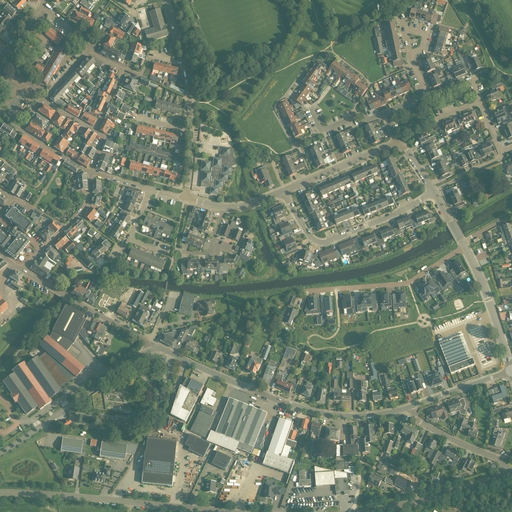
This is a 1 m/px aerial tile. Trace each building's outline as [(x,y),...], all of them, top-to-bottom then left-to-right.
[(11,0),(11,1),(13,3),(12,4),(18,10),(26,0),(16,0),(15,1),(13,0),(11,0)] [(418,7),(417,10),(415,20),(420,21),(422,12),(423,8),(420,7),(421,2),(419,2),(419,5),(418,7)] [(11,19),(16,12),(8,5),(3,11),(11,19)] [(414,22),(415,20),(417,10),(418,7),(415,6),(414,10),(412,9),(409,19),(411,19),(411,21),(414,22)] [(436,11),(437,10),(434,9),(433,14),(430,24),(436,25),(436,23),(439,23),(440,22),(442,17),(435,15),(436,11)] [(148,42),(167,36),(165,27),(162,27),(161,25),(162,25),(162,24),(161,20),(162,20),(159,10),(149,13),(154,29),(145,32),(148,42)] [(71,18),(81,23),(85,16),(75,11),(71,18)] [(0,24),(4,28),(11,19),(2,12),(0,14),(0,24)] [(125,23),(129,18),(122,14),(116,23),(120,25),(119,27),(122,29),(126,24),(125,23)] [(91,28),(94,21),(85,16),(81,23),(91,28)] [(50,29),(45,35),(51,40),(57,45),(56,46),(57,47),(52,54),(47,64),(45,66),(38,63),(37,65),(33,72),(40,76),(42,77),(39,81),(47,85),(66,52),(65,51),(70,43),(65,38),(55,30),(56,29),(45,19),(44,19),(43,19),(42,19),(40,21),(40,22),(41,21),(50,29)] [(130,26),(125,33),(129,35),(135,27),(130,24),(130,26)] [(130,33),(137,37),(141,31),(134,27),(130,33)] [(440,27),(438,32),(448,34),(452,35),(452,33),(449,32),(449,29),(440,27)] [(117,36),(116,37),(122,40),(125,33),(112,28),(108,31),(111,35),(113,34),(117,36)] [(103,46),(110,49),(115,39),(108,35),(106,40),(103,46)] [(386,47),(389,47),(399,45),(398,39),(388,41),(385,42),(386,47)] [(139,55),(139,54),(141,55),(144,48),(132,44),(131,48),(130,51),(135,53),(139,55)] [(399,45),(389,47),(386,47),(388,53),(391,52),(400,50),(399,45)] [(99,53),(107,57),(110,49),(103,46),(99,53)] [(444,50),(434,48),(433,53),(442,56),(443,55),(445,56),(447,51),(444,50)] [(118,62),(121,54),(110,49),(107,57),(118,62)] [(466,74),(462,66),(465,65),(459,51),(456,52),(461,64),(456,66),(457,69),(461,77),(466,74)] [(141,55),(139,54),(139,55),(135,53),(135,54),(130,52),(127,61),(135,64),(137,58),(141,59),(142,55),(141,55)] [(466,63),(470,61),(474,71),(482,68),(477,58),(472,60),(470,56),(464,58),(466,63)] [(101,68),(103,64),(94,59),(93,61),(89,57),(82,65),(88,70),(93,65),(100,68),(101,68)] [(423,63),(422,65),(423,67),(425,68),(433,65),(431,60),(423,63)] [(335,72),(340,65),(335,62),(327,72),(329,74),(332,70),(335,72)] [(312,68),(319,74),(319,73),(322,70),(325,73),(327,71),(325,70),(328,67),(324,64),(321,67),(316,64),(312,68)] [(461,77),(457,69),(456,66),(451,68),(450,64),(447,65),(449,71),(452,70),(456,79),(461,77)] [(88,70),(82,65),(76,72),(82,77),(83,76),(88,80),(91,77),(86,72),(88,70)] [(335,78),(337,80),(345,69),(340,65),(335,72),(338,75),(335,78)] [(439,68),(435,70),(433,65),(425,68),(427,73),(433,71),(435,73),(440,71),(439,68)] [(110,73),(109,76),(113,78),(114,75),(115,76),(118,71),(111,67),(109,72),(110,73)] [(319,74),(312,68),(309,73),(316,78),(318,75),(324,80),(326,78),(319,73),(319,74)] [(341,77),(344,79),(349,73),(345,69),(337,80),(338,81),(341,77)] [(429,78),(430,79),(429,79),(429,80),(430,84),(439,80),(438,77),(441,76),(440,74),(441,73),(440,71),(435,73),(436,76),(429,78)] [(75,74),(74,73),(69,79),(76,85),(81,79),(75,74)] [(316,78),(309,73),(305,78),(316,86),(317,84),(313,81),(316,78)] [(346,87),(354,76),(349,73),(344,79),(347,82),(345,85),(346,87)] [(351,84),(354,86),(354,87),(358,82),(359,80),(356,77),(354,76),(346,87),(348,88),(351,84)] [(135,86),(138,82),(128,77),(124,87),(133,92),(133,91),(136,93),(139,87),(135,86)] [(148,87),(150,82),(142,78),(140,82),(139,83),(148,87)] [(308,88),(309,88),(311,85),(315,88),(316,86),(305,78),(302,83),(303,84),(304,84),(308,88)] [(76,85),(69,79),(65,84),(69,88),(72,84),(74,86),(76,85)] [(439,80),(430,84),(432,88),(433,88),(434,88),(445,84),(444,82),(440,83),(439,80)] [(353,95),(355,96),(363,85),(358,82),(354,87),(354,86),(352,90),(355,92),(353,95)] [(387,82),(385,83),(387,87),(392,99),(394,99),(396,98),(398,97),(394,89),(391,91),(389,88),(389,86),(387,82)] [(404,82),(400,83),(400,82),(398,83),(403,95),(409,92),(408,91),(405,84),(405,85),(404,82)] [(78,83),(76,85),(83,91),(84,90),(78,83)] [(398,88),(394,89),(398,97),(403,95),(398,83),(396,84),(398,88)] [(499,99),(495,90),(503,87),(501,83),(491,88),(493,91),(492,91),(493,92),(486,94),(490,102),(493,101),(494,101),(499,99)] [(64,93),(67,90),(70,92),(71,90),(69,88),(65,84),(60,89),(64,93)] [(314,92),(312,90),(309,88),(308,88),(304,84),(303,84),(300,89),(308,95),(310,92),(313,93),(314,92)] [(363,85),(355,96),(356,97),(358,94),(362,97),(367,89),(363,85)] [(109,95),(112,88),(107,86),(104,92),(99,89),(98,93),(101,94),(105,96),(106,93),(109,95)] [(387,92),(383,94),(383,95),(384,95),(386,102),(387,102),(392,99),(387,87),(385,88),(387,92)] [(64,93),(60,89),(55,94),(59,98),(64,93)] [(297,94),(307,101),(308,100),(305,98),(308,95),(300,89),(297,94)] [(125,93),(124,94),(121,92),(116,90),(113,96),(118,99),(117,99),(116,102),(120,105),(122,101),(119,100),(119,99),(122,100),(123,96),(129,99),(131,96),(125,93)] [(55,103),(58,100),(59,98),(55,94),(50,100),(54,103),(55,103)] [(301,105),(303,101),(306,103),(307,101),(297,94),(293,99),(301,105)] [(376,98),(372,100),(376,109),(382,106),(377,94),(375,95),(376,98)] [(383,95),(380,97),(378,94),(377,94),(382,106),(388,104),(387,102),(386,102),(384,95),(383,95)] [(156,102),(154,109),(160,110),(162,103),(162,102),(158,102),(159,98),(157,97),(155,101),(156,102)] [(162,103),(160,110),(167,112),(168,104),(164,103),(165,99),(163,99),(163,98),(162,102),(162,103)] [(371,111),(376,109),(372,100),(369,101),(367,98),(366,99),(371,111)] [(168,104),(167,112),(173,113),(175,106),(174,106),(170,105),(171,101),(169,100),(168,104)] [(175,106),(173,113),(179,115),(181,107),(176,106),(177,102),(176,102),(175,102),(174,106),(175,106)] [(278,106),(280,112),(292,107),(292,105),(289,106),(287,102),(278,106)] [(50,120),(55,112),(43,104),(38,112),(50,120)] [(100,113),(103,106),(98,104),(95,110),(94,110),(92,113),(96,115),(98,112),(100,113)] [(116,114),(118,109),(110,104),(109,104),(107,108),(106,108),(104,113),(107,114),(108,115),(110,111),(116,114)] [(130,109),(131,108),(123,105),(121,109),(127,112),(128,113),(130,109)] [(496,118),(504,115),(502,109),(505,108),(504,105),(497,108),(498,110),(494,112),(496,118)] [(78,118),(80,113),(67,106),(66,109),(65,110),(78,118)] [(293,108),(292,107),(280,112),(283,117),(292,113),(290,109),(293,108)] [(81,119),(87,123),(91,116),(93,113),(89,111),(87,114),(85,113),(81,119)] [(55,112),(50,120),(53,123),(52,124),(59,128),(65,118),(57,113),(55,112)] [(283,117),(285,123),(297,118),(297,116),(294,117),(292,113),(283,117)] [(470,113),(465,115),(469,123),(470,123),(471,123),(474,122),(474,121),(475,125),(479,123),(476,116),(472,117),(470,113)] [(43,130),(48,122),(37,114),(36,115),(32,121),(31,122),(43,130)] [(504,115),(496,118),(498,124),(503,122),(504,124),(511,122),(509,119),(507,114),(504,115)] [(106,115),(105,118),(113,124),(114,124),(117,119),(113,117),(112,119),(106,115)] [(468,123),(469,123),(465,115),(460,117),(461,121),(458,122),(460,127),(465,125),(465,126),(469,124),(468,123)] [(97,120),(91,116),(87,123),(93,126),(97,120)] [(298,119),(297,118),(285,123),(288,128),(290,128),(290,127),(297,124),(295,120),(298,119)] [(59,128),(65,132),(71,122),(66,119),(59,128)] [(104,119),(101,127),(108,130),(113,124),(104,119)] [(453,120),(448,122),(451,131),(456,128),(457,130),(461,128),(460,127),(458,122),(454,124),(453,120)] [(14,132),(13,131),(4,125),(0,122),(0,127),(1,128),(0,130),(0,131),(3,134),(4,133),(10,136),(9,136),(14,139),(17,134),(16,134),(14,132)] [(63,135),(68,139),(73,131),(76,133),(80,127),(72,122),(63,135)] [(365,128),(367,133),(375,130),(374,129),(373,126),(377,124),(376,122),(372,124),(372,125),(365,128)] [(453,134),(451,131),(448,122),(442,124),(445,131),(442,132),(444,138),(453,134)] [(41,139),(45,132),(43,130),(31,123),(30,124),(27,129),(26,130),(41,139)] [(290,128),(292,133),(304,128),(303,126),(299,127),(298,124),(297,124),(290,127),(290,128)] [(511,126),(503,129),(505,134),(511,131),(511,126)] [(83,144),(84,145),(89,148),(89,147),(96,136),(82,127),(79,132),(81,134),(80,136),(81,137),(86,140),(83,144)] [(305,130),(304,128),(292,133),(295,138),(303,135),(301,131),(305,130)] [(367,133),(370,139),(377,136),(377,135),(380,134),(379,130),(378,128),(374,129),(375,130),(367,133)] [(336,137),(339,143),(346,139),(345,138),(344,135),(350,132),(353,131),(352,129),(350,130),(343,133),(343,134),(336,137)] [(159,139),(161,132),(155,130),(153,138),(153,137),(152,140),(158,142),(159,139)] [(46,132),(45,132),(41,139),(41,140),(47,144),(52,136),(46,132)] [(167,133),(161,132),(159,139),(158,142),(164,143),(165,140),(167,133)] [(381,134),(380,134),(377,135),(377,136),(370,139),(373,145),(380,142),(378,137),(382,136),(381,134)] [(176,144),(179,144),(180,143),(181,138),(178,137),(178,136),(172,135),(169,146),(175,148),(176,144)] [(425,142),(427,145),(433,142),(437,140),(434,136),(428,139),(426,135),(418,138),(421,144),(425,142)] [(19,143),(24,147),(29,140),(23,136),(19,143)] [(67,141),(60,137),(54,147),(63,153),(69,143),(67,141)] [(339,143),(341,148),(348,145),(348,144),(346,141),(350,139),(349,137),(345,138),(346,139),(339,143)] [(30,150),(34,143),(29,140),(24,147),(30,150)] [(104,144),(103,148),(117,152),(121,153),(122,150),(114,148),(115,145),(112,144),(113,143),(106,140),(104,144)] [(490,153),(493,152),(490,147),(493,145),(491,140),(485,142),(487,145),(484,146),(488,156),(491,154),(490,153)] [(353,146),(353,145),(356,144),(355,142),(352,143),(348,144),(348,145),(341,148),(342,151),(341,152),(342,154),(343,154),(344,154),(351,151),(350,148),(353,146)] [(426,149),(429,155),(436,151),(433,146),(434,145),(433,142),(427,145),(428,148),(426,149)] [(39,147),(34,143),(30,150),(35,154),(39,147)] [(322,148),(320,144),(313,147),(314,149),(310,151),(312,157),(320,154),(319,153),(318,149),(322,148)] [(84,155),(92,159),(96,151),(89,147),(89,148),(84,145),(80,150),(79,152),(84,155)] [(485,155),(485,157),(488,156),(484,146),(481,147),(480,145),(474,147),(477,152),(480,151),(482,156),(485,155)] [(210,189),(209,195),(214,195),(218,196),(219,189),(223,189),(223,182),(227,182),(228,175),(231,176),(232,167),(235,167),(233,158),(230,157),(231,149),(223,148),(222,157),(220,156),(219,159),(213,159),(213,163),(202,162),(200,172),(202,172),(200,187),(210,189)] [(462,150),(464,156),(466,159),(468,158),(470,163),(471,162),(471,163),(472,163),(475,162),(475,161),(476,160),(474,156),(477,155),(474,148),(468,150),(468,149),(465,151),(464,149),(462,150)] [(66,154),(72,158),(75,152),(70,149),(66,154)] [(45,160),(49,153),(44,150),(40,157),(43,158),(41,161),(39,164),(42,166),(44,163),(44,162),(45,160)] [(312,157),(315,163),(322,160),(320,155),(324,153),(323,151),(319,153),(320,154),(312,157)] [(439,157),(436,151),(429,155),(432,161),(436,159),(437,161),(443,158),(442,156),(439,157)] [(78,162),(81,156),(75,152),(72,158),(78,162)] [(45,160),(50,163),(55,156),(49,153),(45,160)] [(289,156),(282,159),(285,165),(292,162),(292,161),(290,158),(294,156),(293,154),(289,156)] [(82,155),(81,156),(78,162),(86,168),(91,161),(82,155)] [(101,155),(98,162),(107,165),(111,167),(112,164),(111,164),(113,159),(109,158),(101,155)] [(325,165),(335,161),(332,155),(323,159),(325,165)] [(56,165),(60,160),(55,156),(50,163),(49,166),(45,172),(48,173),(52,167),(51,167),(53,165),(56,167),(56,165)] [(468,165),(466,159),(464,156),(460,158),(460,157),(458,158),(455,159),(456,163),(458,166),(461,165),(462,167),(463,167),(464,168),(467,166),(467,165),(468,165)] [(385,170),(388,168),(388,167),(395,164),(393,158),(386,161),(388,166),(384,168),(385,170)] [(436,165),(439,171),(446,168),(444,162),(445,162),(443,158),(437,161),(439,164),(436,165)] [(292,162),(285,165),(287,171),(294,168),(294,167),(293,164),(296,162),(295,160),(292,161),(292,162)] [(325,166),(322,160),(315,163),(317,169),(325,166)] [(76,174),(79,169),(66,161),(63,165),(76,174)] [(107,165),(98,162),(96,169),(111,174),(112,172),(109,171),(111,167),(107,165)] [(1,167),(13,177),(13,176),(16,172),(5,163),(2,166),(1,167)] [(294,168),(287,171),(290,177),(297,174),(296,171),(305,167),(303,163),(294,167),(294,168)] [(387,176),(391,174),(391,173),(398,170),(395,164),(388,167),(388,168),(390,172),(386,173),(387,175),(387,176)] [(378,173),(376,166),(370,168),(372,175),(373,175),(377,173),(379,177),(381,176),(379,172),(378,173)] [(164,179),(166,172),(166,169),(160,168),(160,170),(158,177),(164,179)] [(372,175),(370,168),(364,171),(367,178),(368,177),(371,176),(373,180),(375,179),(373,175),(372,175)] [(448,171),(446,168),(439,171),(442,177),(444,176),(445,179),(452,176),(450,173),(452,173),(450,170),(448,171)] [(261,184),(267,181),(268,183),(271,181),(266,170),(257,174),(261,184)] [(400,176),(398,170),(391,173),(391,174),(393,178),(389,179),(390,182),(394,180),(393,179),(395,178),(400,176)] [(172,171),(171,173),(170,180),(175,182),(176,181),(177,175),(178,172),(172,171)] [(367,178),(364,171),(358,173),(361,180),(362,180),(365,178),(367,182),(369,181),(368,177),(367,178)] [(361,180),(358,173),(352,176),(355,183),(359,181),(361,185),(363,184),(362,180),(361,180)] [(77,184),(87,182),(87,174),(76,177),(77,184)] [(394,187),(398,185),(397,184),(405,181),(402,175),(400,176),(395,178),(397,183),(393,184),(394,187)] [(348,177),(342,180),(345,187),(346,187),(350,185),(351,189),(352,191),(355,190),(354,188),(352,183),(351,184),(348,177)] [(345,187),(342,180),(337,182),(340,189),(344,188),(346,191),(348,190),(346,187),(345,187)] [(8,192),(14,195),(20,184),(14,181),(8,192)] [(105,193),(105,188),(103,188),(103,183),(101,183),(101,182),(92,181),(92,193),(94,193),(100,193),(105,193)] [(397,192),(400,191),(400,190),(407,187),(405,181),(397,184),(398,185),(399,188),(396,190),(397,192)] [(82,191),(88,191),(87,182),(77,184),(78,190),(82,191)] [(337,182),(331,185),(334,192),(335,191),(338,190),(340,194),(342,193),(340,189),(337,182)] [(23,186),(20,184),(14,195),(19,197),(23,190),(21,188),(23,186)] [(334,192),(331,185),(325,187),(328,194),(329,194),(332,192),(334,196),(336,195),(335,191),(334,192)] [(131,194),(129,198),(136,201),(139,195),(136,194),(138,190),(129,187),(127,192),(131,194)] [(321,194),(322,197),(327,195),(328,199),(330,198),(329,194),(328,194),(325,187),(319,190),(321,194)] [(403,196),(410,193),(407,187),(400,190),(400,191),(402,194),(398,196),(399,198),(403,196)] [(449,194),(451,200),(459,196),(457,191),(458,190),(456,187),(450,190),(451,193),(449,194)] [(302,198),(305,203),(312,200),(310,196),(313,195),(311,191),(304,194),(305,196),(302,198)] [(100,200),(101,200),(100,195),(95,196),(93,196),(91,205),(98,207),(100,200)] [(385,195),(384,196),(383,196),(384,200),(385,200),(388,207),(394,204),(391,197),(387,199),(385,195)] [(122,203),(126,205),(126,204),(134,207),(136,201),(129,198),(125,196),(123,202),(122,203)] [(460,199),(459,196),(451,200),(454,206),(455,205),(456,209),(464,205),(462,202),(463,202),(462,199),(460,199)] [(312,200),(305,203),(307,209),(314,206),(314,205),(313,202),(316,200),(316,199),(315,198),(312,200)] [(382,209),(384,209),(388,207),(385,200),(384,200),(381,201),(379,198),(377,199),(378,202),(379,202),(382,209)] [(374,204),(376,212),(382,209),(379,202),(378,202),(375,204),(373,200),(371,201),(372,205),(373,204),(374,204)] [(368,207),(371,214),(376,212),(374,204),(373,204),(372,205),(369,206),(367,202),(365,203),(367,207),(368,207)] [(126,204),(126,205),(124,210),(130,212),(131,213),(134,207),(126,204)] [(314,206),(307,209),(310,215),(312,214),(317,212),(315,208),(319,206),(318,205),(318,204),(314,205),(314,206)] [(362,210),(365,216),(371,214),(368,207),(367,207),(363,208),(362,205),(359,206),(361,210),(362,210)] [(273,213),(274,216),(283,212),(281,207),(276,209),(274,206),(269,209),(271,214),(273,213)] [(351,211),(354,218),(360,216),(357,208),(352,210),(351,206),(349,207),(350,211),(351,211)] [(10,208),(3,216),(11,222),(12,221),(19,227),(18,228),(25,234),(28,230),(29,228),(30,229),(33,225),(25,219),(18,213),(14,210),(14,211),(10,208)] [(93,218),(97,213),(96,213),(90,208),(84,216),(90,221),(91,220),(93,221),(95,219),(93,218)] [(106,220),(111,212),(106,209),(105,212),(100,208),(97,212),(106,220)] [(312,214),(314,220),(321,217),(321,216),(319,213),(323,211),(323,210),(322,209),(318,211),(317,212),(312,214)] [(345,213),(348,220),(354,218),(351,211),(350,211),(347,213),(345,209),(343,210),(344,214),(345,213)] [(123,216),(121,219),(120,220),(127,224),(131,219),(128,217),(130,215),(129,215),(122,210),(119,214),(123,216)] [(35,218),(39,220),(42,215),(34,211),(32,213),(30,218),(34,220),(35,218)] [(339,216),(342,223),(348,220),(345,213),(344,214),(341,215),(339,211),(337,212),(338,216),(339,216)] [(203,215),(200,214),(199,216),(211,221),(213,216),(206,213),(204,212),(203,215)] [(285,217),(283,212),(274,216),(276,219),(273,219),(275,224),(281,222),(280,219),(285,217)] [(427,212),(421,215),(424,222),(428,221),(429,223),(434,221),(431,213),(428,214),(427,212)] [(333,218),(336,225),(342,223),(339,216),(338,216),(335,217),(333,213),(331,214),(333,218)] [(321,217),(314,220),(317,226),(324,223),(323,222),(322,218),(326,217),(325,216),(325,215),(321,216),(321,217)] [(421,223),(424,222),(421,215),(415,217),(416,219),(413,220),(416,228),(422,226),(421,223)] [(149,229),(153,219),(146,216),(142,226),(149,229)] [(202,219),(200,222),(209,226),(210,224),(211,221),(199,216),(198,218),(202,219)] [(117,225),(124,229),(125,230),(127,227),(126,227),(127,224),(120,220),(121,219),(117,217),(117,218),(116,219),(120,221),(118,224),(117,225)] [(409,217),(402,220),(405,228),(406,229),(412,227),(413,229),(416,228),(413,220),(410,222),(409,217)] [(78,232),(86,225),(79,219),(72,226),(78,232)] [(159,222),(153,219),(149,229),(156,231),(159,222)] [(324,223),(317,226),(319,232),(326,229),(324,224),(328,223),(328,222),(327,220),(323,222),(324,223)] [(403,229),(405,228),(402,220),(396,222),(398,228),(396,229),(398,235),(401,234),(400,232),(403,231),(403,229)] [(200,222),(197,221),(196,223),(199,224),(198,227),(207,231),(209,226),(200,222)] [(230,230),(232,231),(235,225),(235,223),(232,221),(230,227),(225,225),(224,226),(221,235),(221,236),(222,237),(224,237),(225,237),(227,237),(230,230)] [(54,222),(53,222),(48,227),(55,234),(60,229),(59,228),(61,225),(61,226),(62,225),(54,222)] [(116,226),(114,229),(113,230),(120,235),(124,229),(117,225),(118,224),(114,222),(114,223),(113,224),(116,226)] [(162,234),(166,224),(159,222),(156,231),(162,234)] [(280,228),(281,231),(290,228),(288,223),(282,225),(281,222),(275,224),(277,229),(280,228)] [(173,227),(166,224),(162,234),(169,237),(173,227)] [(235,225),(232,231),(232,232),(234,233),(232,239),(238,242),(241,232),(236,230),(238,226),(235,225)] [(506,234),(511,232),(509,225),(503,227),(506,234)] [(78,232),(72,226),(64,234),(70,239),(72,241),(76,238),(74,236),(78,232)] [(55,234),(48,227),(43,231),(46,234),(45,234),(50,238),(55,234)] [(109,229),(113,231),(110,236),(113,237),(117,240),(120,235),(113,230),(114,229),(111,227),(110,228),(109,229)] [(289,235),(289,234),(292,233),(290,228),(281,231),(279,232),(281,237),(279,238),(280,241),(286,239),(288,238),(287,236),(288,236),(289,235)] [(395,237),(398,235),(396,229),(393,230),(392,228),(386,230),(389,238),(395,236),(395,237)] [(5,251),(15,260),(22,252),(29,242),(19,234),(18,235),(13,230),(11,232),(9,234),(15,239),(12,242),(0,231),(0,246),(4,249),(5,248),(6,249),(5,251)] [(383,241),(389,238),(386,230),(380,233),(380,235),(378,236),(381,246),(384,244),(383,241)] [(46,234),(43,231),(39,235),(46,242),(50,238),(45,234),(46,234)] [(194,236),(195,232),(193,231),(192,235),(187,233),(186,235),(185,238),(187,239),(185,243),(185,244),(188,246),(188,244),(190,245),(194,236)] [(190,245),(195,247),(200,234),(198,233),(196,237),(194,236),(190,245)] [(200,234),(195,247),(200,249),(202,245),(202,244),(203,243),(204,240),(201,238),(202,235),(200,234)] [(63,235),(56,242),(59,245),(59,244),(62,248),(69,241),(63,235)] [(374,235),(368,238),(371,245),(377,243),(378,247),(381,246),(378,236),(375,237),(374,235)] [(104,242),(101,245),(100,245),(106,251),(110,246),(105,241),(106,240),(103,237),(101,239),(104,242)] [(365,248),(371,245),(368,238),(361,240),(362,242),(357,244),(360,251),(365,249),(365,248)] [(249,247),(251,242),(249,242),(250,241),(249,240),(247,239),(246,239),(245,240),(241,248),(240,248),(238,252),(244,254),(245,250),(249,252),(251,248),(249,247)] [(285,245),(286,248),(294,244),(292,239),(287,241),(286,239),(280,241),(282,246),(285,245)] [(352,240),(345,243),(349,254),(356,251),(357,252),(360,251),(357,244),(357,243),(354,244),(352,240)] [(59,251),(61,253),(64,251),(61,248),(62,248),(59,244),(59,245),(56,242),(53,245),(58,251),(59,251)] [(68,253),(75,246),(71,242),(70,242),(63,249),(68,253)] [(96,249),(101,255),(106,251),(100,245),(101,245),(98,242),(96,243),(99,246),(96,249)] [(350,255),(349,254),(345,243),(338,246),(340,250),(337,251),(340,259),(343,257),(343,256),(346,255),(346,256),(348,257),(349,256),(350,255)] [(295,244),(294,244),(286,248),(287,251),(285,252),(287,256),(292,254),(291,252),(297,249),(296,249),(298,247),(296,244),(295,244)] [(97,260),(101,255),(96,249),(94,246),(93,247),(92,248),(95,250),(91,254),(95,258),(97,260)] [(48,255),(50,257),(53,260),(55,261),(60,257),(59,255),(56,253),(51,247),(44,253),(46,256),(48,255)] [(135,260),(139,250),(132,248),(128,257),(135,260)] [(334,252),(333,248),(325,251),(330,262),(337,259),(337,260),(340,259),(337,251),(334,252)] [(145,253),(139,250),(135,260),(141,263),(145,253)] [(304,261),(307,252),(302,251),(300,256),(297,255),(295,262),(303,265),(304,261)] [(323,264),(330,262),(325,251),(318,254),(320,258),(317,259),(318,261),(320,267),(323,265),(323,264)] [(76,256),(87,267),(91,263),(80,252),(76,256)] [(312,254),(307,252),(304,261),(307,262),(306,265),(311,266),(313,261),(310,260),(312,254)] [(367,257),(368,260),(385,255),(384,252),(367,257)] [(148,265),(152,256),(145,253),(141,263),(148,265)] [(36,261),(30,269),(45,279),(47,280),(51,275),(49,274),(53,268),(56,264),(48,258),(48,259),(42,255),(37,263),(36,261)] [(231,258),(228,258),(228,264),(236,265),(239,258),(233,255),(231,258)] [(159,258),(152,256),(148,265),(155,268),(159,258)] [(162,271),(165,261),(159,258),(155,268),(162,271)] [(189,270),(193,270),(193,260),(187,260),(187,267),(184,267),(184,275),(187,275),(187,273),(189,273),(189,270)] [(199,260),(193,260),(193,270),(198,270),(198,274),(201,274),(201,273),(201,269),(198,269),(199,260)] [(210,271),(211,261),(205,261),(204,269),(201,269),(201,273),(204,274),(204,271),(210,271)] [(217,261),(211,261),(210,271),(216,271),(215,274),(219,274),(219,270),(216,269),(217,261)] [(450,271),(450,272),(457,282),(462,278),(460,275),(465,272),(458,261),(451,266),(453,270),(452,270),(453,271),(451,273),(450,271)] [(8,285),(13,288),(14,289),(17,285),(16,285),(18,283),(22,276),(17,272),(15,271),(10,278),(13,280),(12,282),(11,282),(8,285)] [(443,273),(436,277),(440,283),(438,284),(438,283),(440,287),(441,287),(442,286),(443,288),(447,285),(449,288),(456,283),(451,276),(447,278),(446,276),(443,273)] [(427,281),(423,283),(431,295),(435,292),(437,294),(441,292),(436,284),(432,286),(428,281),(427,281)] [(86,288),(85,288),(85,289),(87,290),(90,292),(93,284),(88,282),(85,288),(86,288)] [(426,298),(431,295),(423,283),(419,285),(420,286),(419,287),(423,293),(419,295),(424,303),(428,300),(426,298)] [(463,291),(470,287),(468,283),(461,288),(463,291)] [(70,293),(78,297),(83,288),(79,286),(77,289),(75,288),(73,289),(70,293)] [(83,288),(78,297),(82,299),(86,291),(87,290),(85,289),(85,288),(86,288),(85,288),(84,287),(83,288)] [(97,297),(86,291),(82,299),(93,305),(97,297)] [(405,292),(396,293),(396,295),(397,305),(406,304),(406,303),(407,303),(407,299),(405,299),(405,292)] [(103,293),(97,305),(103,308),(109,296),(103,293)] [(383,294),(380,294),(381,305),(386,305),(386,307),(392,307),(391,301),(388,301),(387,293),(387,294),(387,293),(383,293),(383,294)] [(361,304),(357,304),(357,313),(362,312),(362,309),(367,308),(366,294),(362,294),(362,295),(360,296),(361,304)] [(370,294),(366,294),(367,308),(372,308),(373,311),(377,311),(377,303),(377,302),(372,303),(372,295),(370,295),(370,294)] [(109,296),(103,308),(109,311),(113,303),(114,304),(113,304),(116,305),(120,299),(117,298),(115,300),(115,299),(109,296)] [(356,314),(355,302),(350,302),(350,297),(350,296),(344,296),(344,301),(342,301),(343,309),(347,309),(347,315),(356,314)] [(183,297),(179,314),(186,315),(191,316),(195,300),(183,297)] [(297,312),(291,310),(292,307),(293,307),(296,299),(290,297),(287,305),(288,306),(285,315),(288,316),(287,318),(293,321),(297,312)] [(2,301),(0,298),(0,314),(8,308),(2,301)] [(324,298),(324,304),(325,309),(322,309),(323,320),(327,320),(327,312),(333,312),(331,298),(324,298)] [(312,315),(320,314),(320,304),(316,304),(316,299),(314,300),(314,299),(309,299),(309,304),(307,304),(304,312),(312,311),(312,315)] [(126,318),(129,312),(125,311),(125,309),(122,307),(123,304),(121,302),(118,308),(119,308),(116,313),(126,318)] [(198,304),(196,311),(204,313),(204,317),(213,315),(210,303),(202,305),(201,305),(198,304)] [(61,314),(52,331),(74,343),(79,333),(85,322),(82,320),(84,315),(65,305),(61,314)] [(144,313),(145,310),(146,308),(142,306),(141,305),(139,310),(132,322),(137,324),(143,313),(144,313)] [(147,321),(152,323),(152,324),(155,319),(156,318),(160,310),(158,309),(158,308),(154,306),(151,311),(149,315),(147,321)] [(149,315),(151,311),(146,308),(145,310),(144,313),(143,313),(137,324),(143,328),(147,321),(149,315)] [(105,330),(106,330),(106,328),(104,328),(101,326),(101,325),(99,324),(97,324),(92,322),(88,330),(88,332),(87,333),(92,336),(93,333),(97,334),(94,339),(100,342),(102,339),(105,334),(104,333),(105,330)] [(190,330),(184,328),(180,332),(179,331),(165,334),(161,342),(174,348),(179,351),(183,344),(186,338),(190,330)] [(190,329),(190,330),(186,338),(190,340),(195,329),(194,328),(190,329)] [(48,337),(42,343),(40,346),(46,352),(44,355),(38,359),(37,358),(34,360),(26,366),(24,363),(12,371),(13,373),(14,374),(3,382),(12,395),(10,396),(15,404),(15,403),(17,402),(25,414),(26,415),(37,407),(39,410),(51,402),(51,401),(51,402),(49,399),(60,391),(59,389),(70,381),(74,376),(76,377),(84,368),(74,359),(66,352),(69,349),(72,345),(74,343),(52,331),(51,332),(53,333),(49,339),(48,337)] [(439,344),(446,360),(445,361),(446,362),(449,368),(455,366),(460,364),(466,361),(469,360),(467,356),(459,336),(463,335),(462,335),(459,336),(458,336),(458,337),(456,338),(455,338),(452,339),(451,339),(448,341),(448,340),(447,341),(444,342),(443,342),(440,344),(440,343),(439,344)] [(470,353),(463,335),(459,336),(467,356),(469,360),(473,359),(471,355),(470,353)] [(194,353),(196,354),(197,353),(199,350),(198,349),(196,348),(193,347),(194,345),(190,343),(189,344),(188,344),(185,349),(194,353)] [(236,355),(235,354),(237,348),(231,345),(228,353),(231,354),(228,360),(229,361),(227,366),(227,368),(234,371),(239,360),(235,359),(236,355)] [(262,359),(266,360),(271,347),(266,346),(262,359)] [(221,359),(223,354),(218,352),(217,353),(214,352),(210,360),(216,363),(219,357),(221,359)] [(421,371),(417,359),(413,361),(417,373),(421,371)] [(469,360),(466,361),(469,368),(474,366),(475,364),(473,359),(469,360)] [(258,371),(262,362),(258,360),(257,363),(251,361),(247,370),(251,371),(251,373),(255,374),(257,371),(258,371)] [(466,361),(460,364),(463,370),(469,368),(466,361)] [(460,364),(455,366),(457,372),(463,370),(460,364)] [(449,368),(451,374),(451,375),(457,372),(455,366),(449,368)] [(269,387),(275,370),(267,367),(260,384),(269,387)] [(440,372),(434,374),(438,386),(441,385),(441,384),(444,383),(440,372)] [(434,374),(428,376),(432,387),(434,386),(434,387),(438,386),(434,374)] [(276,388),(283,391),(286,384),(287,381),(282,379),(283,377),(277,375),(275,380),(278,381),(276,388)] [(389,376),(384,377),(380,378),(382,387),(386,386),(391,385),(389,376)] [(180,386),(171,415),(186,423),(204,387),(187,378),(182,387),(180,386)] [(419,379),(413,381),(417,392),(423,390),(419,379)] [(413,381),(407,383),(411,395),(417,392),(413,381)] [(290,385),(286,384),(283,391),(290,394),(292,386),(295,387),(296,384),(291,382),(290,385)] [(307,382),(306,388),(305,387),(302,395),(310,398),(312,390),(310,389),(312,384),(307,382)] [(492,398),(494,405),(498,403),(497,400),(507,397),(504,386),(494,389),(495,395),(495,396),(492,398)] [(388,394),(389,394),(390,399),(399,397),(397,391),(396,387),(387,389),(388,394)] [(213,407),(217,400),(211,397),(214,392),(208,389),(200,404),(204,406),(205,403),(213,407)] [(325,404),(326,391),(318,389),(316,402),(325,404)] [(334,394),(334,401),(342,401),(342,394),(338,394),(338,390),(335,390),(334,394)] [(346,395),(342,394),(342,401),(350,402),(350,395),(349,395),(349,390),(346,390),(346,395)] [(359,402),(366,401),(366,393),(365,393),(359,394),(357,394),(357,398),(359,398),(359,402)] [(373,401),(382,400),(381,393),(372,395),(373,401)] [(237,449),(253,408),(230,399),(216,433),(239,443),(237,449)] [(462,415),(464,408),(464,406),(460,408),(457,400),(448,404),(449,408),(450,413),(455,411),(457,412),(459,411),(460,414),(462,415)] [(203,406),(203,407),(201,411),(200,411),(190,432),(205,438),(217,413),(203,406)] [(446,411),(442,412),(441,407),(434,409),(427,411),(429,416),(432,415),(433,419),(442,416),(444,420),(448,418),(446,411)] [(267,414),(253,408),(237,449),(251,454),(253,448),(254,448),(262,427),(267,414)] [(501,412),(504,420),(505,423),(509,421),(508,419),(511,417),(511,411),(511,409),(504,412),(504,411),(501,412)] [(288,439),(290,431),(293,423),(280,419),(268,453),(281,458),(281,457),(285,446),(288,439)] [(476,439),(478,433),(473,431),(476,424),(472,423),(471,427),(466,425),(467,421),(462,419),(458,430),(462,432),(462,430),(469,432),(468,436),(476,439)] [(299,428),(300,429),(301,429),(300,431),(306,433),(307,431),(309,421),(303,420),(301,424),(300,424),(299,428)] [(394,429),(393,429),(393,425),(391,425),(391,424),(390,423),(389,423),(388,424),(387,425),(385,424),(385,434),(393,434),(394,429)] [(320,433),(322,426),(312,424),(311,430),(320,433)] [(400,433),(406,435),(404,439),(407,441),(411,429),(403,425),(400,433)] [(362,447),(368,446),(368,443),(375,442),(374,426),(364,427),(365,440),(361,441),(362,447)] [(259,450),(267,429),(262,427),(254,448),(259,450)] [(340,431),(327,429),(324,429),(322,435),(322,440),(339,442),(340,431)] [(411,429),(407,441),(406,442),(413,445),(415,439),(418,432),(411,429)] [(297,433),(290,431),(288,439),(294,441),(297,433)] [(499,448),(503,436),(494,433),(490,446),(499,448)] [(396,436),(394,443),(392,448),(397,449),(401,438),(396,436)] [(210,444),(195,437),(190,448),(189,451),(203,458),(210,444)] [(81,454),(83,441),(63,438),(61,451),(81,454)] [(178,441),(147,438),(142,483),(144,484),(171,487),(173,487),(178,441)] [(297,442),(294,441),(288,439),(285,446),(295,449),(297,442)] [(433,450),(437,443),(431,440),(427,448),(427,447),(425,451),(430,453),(427,458),(431,459),(429,463),(435,466),(440,456),(441,453),(435,451),(433,450)] [(387,441),(384,450),(383,452),(390,454),(392,448),(394,443),(387,441)] [(102,442),(99,457),(104,458),(114,462),(115,459),(125,461),(127,446),(102,442)] [(343,446),(343,457),(358,456),(358,445),(351,446),(343,446)] [(456,455),(457,454),(448,449),(445,455),(445,456),(447,456),(450,458),(449,461),(452,463),(454,463),(457,464),(460,457),(456,455)] [(212,465),(226,471),(232,459),(218,452),(212,465)] [(295,462),(281,457),(281,458),(268,453),(263,465),(290,475),(295,462)] [(443,465),(447,456),(445,456),(445,455),(441,453),(440,456),(440,458),(438,463),(443,465)] [(471,471),(475,464),(475,463),(467,459),(464,465),(461,463),(459,469),(465,472),(467,469),(471,471)] [(377,468),(378,468),(386,472),(390,465),(391,463),(386,460),(383,465),(380,463),(377,468)] [(349,462),(344,462),(336,462),(336,471),(344,470),(349,470),(349,462)] [(70,467),(68,479),(77,480),(78,472),(79,473),(79,469),(70,467)] [(334,472),(314,467),(315,474),(315,484),(316,484),(316,487),(335,486),(334,472)] [(109,478),(110,470),(104,469),(103,474),(94,473),(93,481),(104,483),(105,478),(109,478)] [(300,481),(299,481),(299,483),(300,487),(304,487),(310,486),(311,486),(311,484),(315,484),(315,474),(314,474),(310,474),(310,480),(305,480),(305,471),(299,471),(300,481)] [(347,474),(334,471),(334,472),(335,486),(336,492),(336,496),(340,495),(340,492),(344,492),(344,495),(348,495),(348,492),(347,474)] [(377,475),(376,477),(372,475),(368,481),(368,482),(367,484),(372,487),(373,484),(378,487),(382,480),(381,480),(382,478),(377,475)] [(393,486),(395,483),(386,478),(384,482),(393,486)] [(402,481),(398,479),(395,485),(406,491),(411,482),(403,478),(402,481)] [(206,492),(215,493),(216,482),(207,482),(206,492)] [(273,499),(274,495),(280,496),(280,489),(275,488),(275,487),(265,486),(265,491),(264,491),(264,493),(264,494),(264,498),(273,499)]
